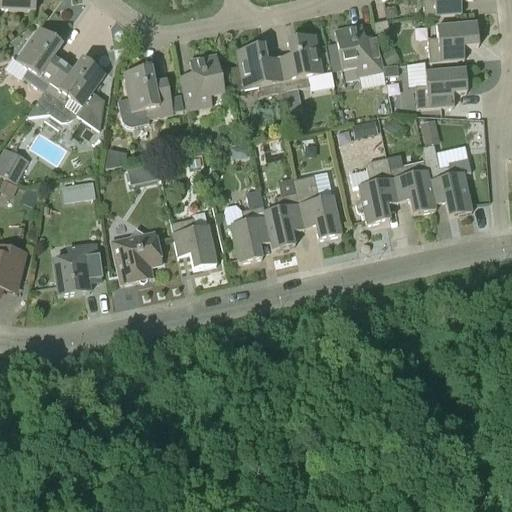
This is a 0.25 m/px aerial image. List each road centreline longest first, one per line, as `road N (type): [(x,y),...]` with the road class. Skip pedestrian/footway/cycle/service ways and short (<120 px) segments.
road 1 (residential): [(500,250),(80,345),(0,344)]
road 2 (residential): [(500,250),(491,113),(509,94),(502,0)]
road 3 (residential): [(236,25),(156,41),(98,0)]
